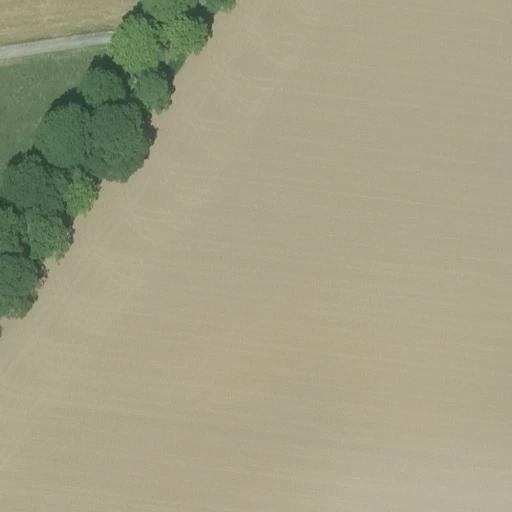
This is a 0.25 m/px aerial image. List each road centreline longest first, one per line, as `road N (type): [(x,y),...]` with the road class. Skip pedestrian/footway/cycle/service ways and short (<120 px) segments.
road 1 (tertiary): [(199,0),(183,34),(0,270)]
road 2 (track): [(183,34),(0,58)]
